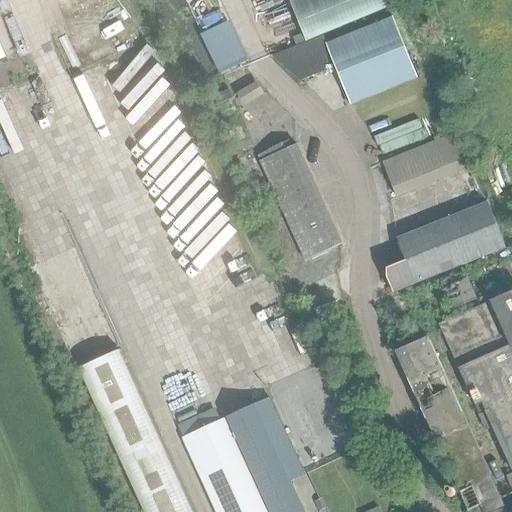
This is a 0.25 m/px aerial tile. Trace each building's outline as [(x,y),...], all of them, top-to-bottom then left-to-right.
[(389,7),(386,0),(299,0),(292,3),(304,33),(307,40),(389,7)] [(328,44),(324,35),(307,41),(295,46),(275,55),(302,79),(336,66),(350,104),(418,77),(394,16),(328,44)] [(304,33),(292,38),(295,46),(307,41),(307,40),(304,33)] [(145,49),(135,60),(125,51),(97,81),(117,99),(155,58),(145,49)] [(18,144),(35,135),(10,85),(0,90),(0,133),(10,129),(18,144)] [(25,88),(17,93),(33,119),(41,114),(25,88)] [(381,154),(423,139),(415,116),(372,132),(381,154)] [(381,163),(396,199),(467,170),(452,134),(381,163)] [(259,163),(304,262),(340,245),(296,147),(259,163)] [(400,237),(409,260),(386,270),(395,292),(412,287),(508,246),(490,201),(400,237)] [(465,271),(441,281),(453,308),(477,298),(465,271)] [(511,475),(507,478),(511,489),(511,291),(440,325),(475,406),(483,403),(486,411),(479,414),(486,430),(494,427),(511,468),(511,475)] [(62,313),(54,317),(74,359),(83,354),(62,313)] [(396,351),(434,439),(418,446),(436,488),(454,480),(468,511),(506,511),(429,336),(396,351)] [(79,369),(143,511),(191,511),(119,351),(79,369)] [(303,511),(290,482),(304,475),(270,398),(183,437),(215,511),(303,511)] [(322,499),(314,502),(319,511),(326,508),(322,499)]
